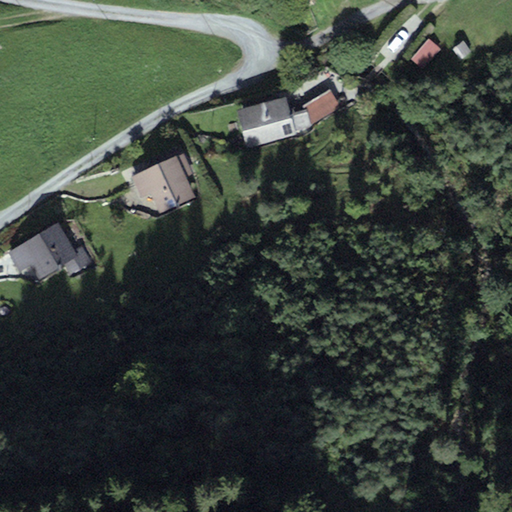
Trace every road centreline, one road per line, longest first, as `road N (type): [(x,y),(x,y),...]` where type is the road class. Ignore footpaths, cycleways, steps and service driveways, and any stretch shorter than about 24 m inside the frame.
road 1 (track): [(257,44),(245,76),(187,101),(0,223)]
road 2 (track): [(3,0),(222,26),(257,44)]
road 3 (track): [(257,44),(290,46),(407,0)]
